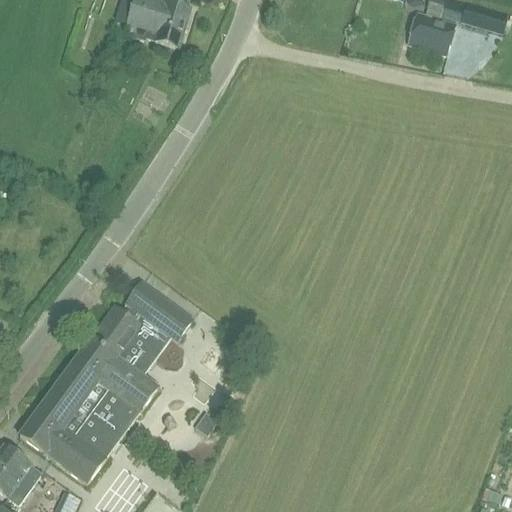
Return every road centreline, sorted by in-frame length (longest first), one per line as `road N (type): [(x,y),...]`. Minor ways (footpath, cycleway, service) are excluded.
road 1 (tertiary): [(0,384),(166,157),(237,41)]
road 2 (unclassified): [(237,41),(511,96)]
